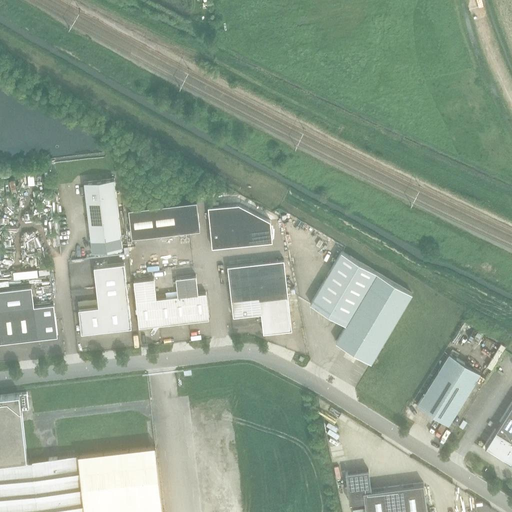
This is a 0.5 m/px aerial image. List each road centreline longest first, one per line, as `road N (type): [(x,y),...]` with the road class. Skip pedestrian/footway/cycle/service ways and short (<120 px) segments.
road 1 (unclassified): [(0,378),(245,350),(268,355),(511,509)]
road 2 (track): [(0,48),(279,208)]
road 3 (unknown): [(163,359),(188,511)]
